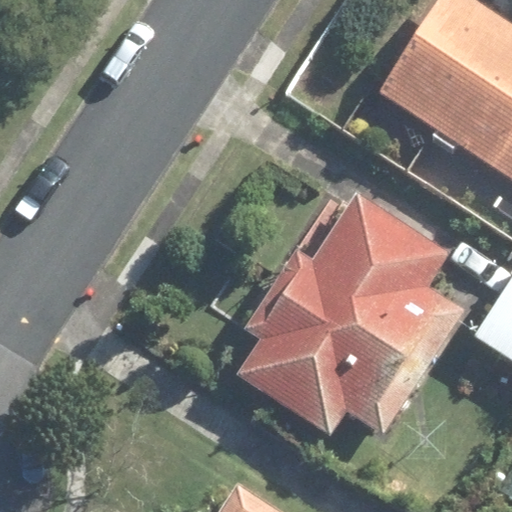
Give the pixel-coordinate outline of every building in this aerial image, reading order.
[(511,31),(463,0),(438,0),(375,100),(511,187),(511,31)] [(448,263),(352,203),(314,264),(296,252),(246,332),(263,343),(237,384),(335,445),(350,421),(391,447),(470,319),(429,293),(448,263)] [(511,284),(478,342),(511,361),(511,284)] [(511,469),(498,492),(511,501),(511,469)] [(280,511),(240,485),(222,511),(280,511)]
